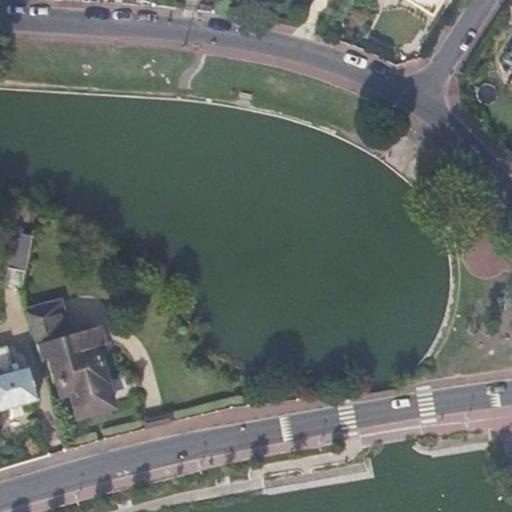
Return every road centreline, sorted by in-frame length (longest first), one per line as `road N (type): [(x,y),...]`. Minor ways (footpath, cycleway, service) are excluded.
road 1 (tertiary): [(0,497),(158,453),(511,392)]
road 2 (residential): [(420,98),(290,50),(198,33),(0,19)]
road 3 (residential): [(420,98),(511,198)]
